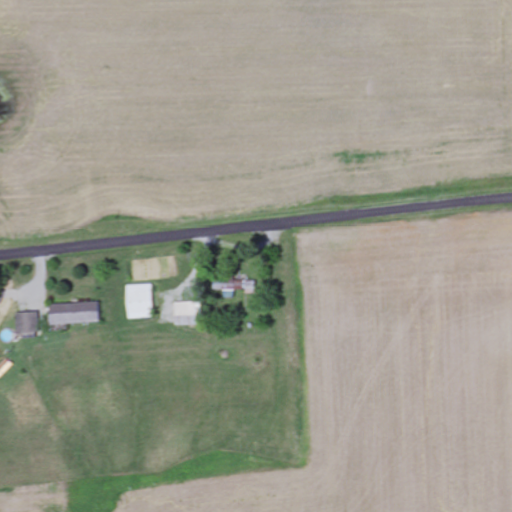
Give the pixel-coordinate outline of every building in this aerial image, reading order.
[(226,281),(225,292),(240,293),(240,291),(256,291),(257,283),(226,281)] [(129,287),(131,320),(156,319),(154,285),(129,287)] [(202,303),(177,304),(178,326),(203,326),(202,303)] [(103,324),(102,304),(52,305),(53,325),(103,324)] [(41,313),(19,314),(20,335),(42,334),(41,313)]
